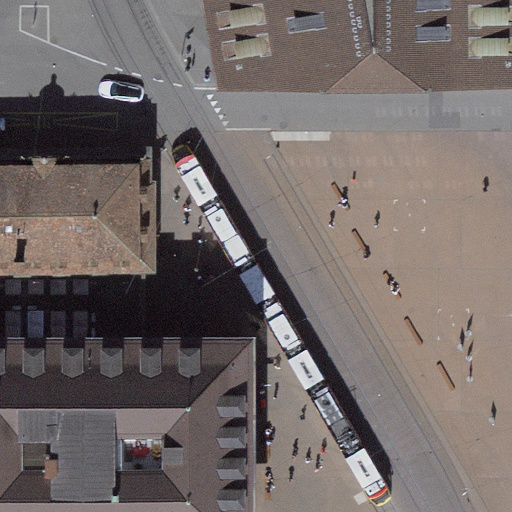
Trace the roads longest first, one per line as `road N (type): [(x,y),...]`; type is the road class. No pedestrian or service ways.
road 1 (residential): [(511,108),(176,108)]
road 2 (residential): [(176,108),(124,106),(0,79)]
road 3 (residential): [(176,108),(117,0)]
